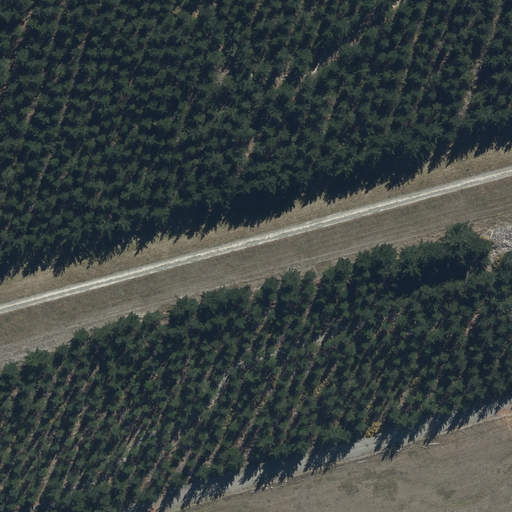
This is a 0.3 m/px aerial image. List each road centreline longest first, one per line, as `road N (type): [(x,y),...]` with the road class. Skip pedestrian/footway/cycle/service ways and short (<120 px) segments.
road 1 (track): [(0,306),(511,168)]
road 2 (track): [(117,511),(511,398)]
